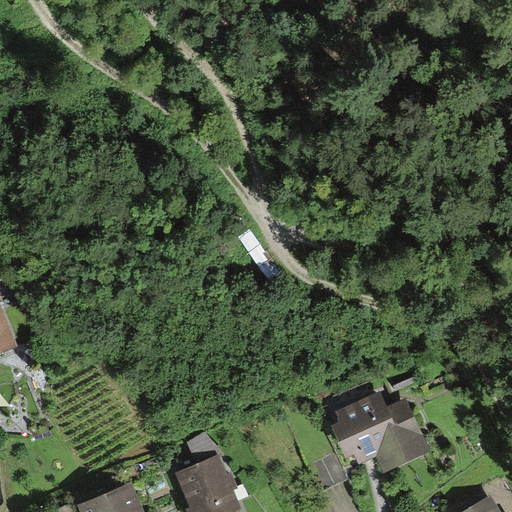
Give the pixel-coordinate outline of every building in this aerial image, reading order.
[(0,354),(18,348),(2,302),(0,302),(0,354)] [(341,421),(332,425),(347,457),(355,454),(359,464),(377,456),(384,472),(431,451),(406,396),(388,404),(382,390),(337,411),(341,421)] [(187,442),(197,464),(219,455),(221,457),(225,455),(206,432),(187,442)] [(335,453),(310,465),(323,491),(348,479),(335,453)] [(189,507),(185,508),(186,511),(240,511),(244,511),(221,457),(219,455),(197,464),(175,474),(189,507)] [(77,505),(79,511),(144,511),(132,482),(77,505)] [(463,511),(500,511),(491,496),(463,511)]
